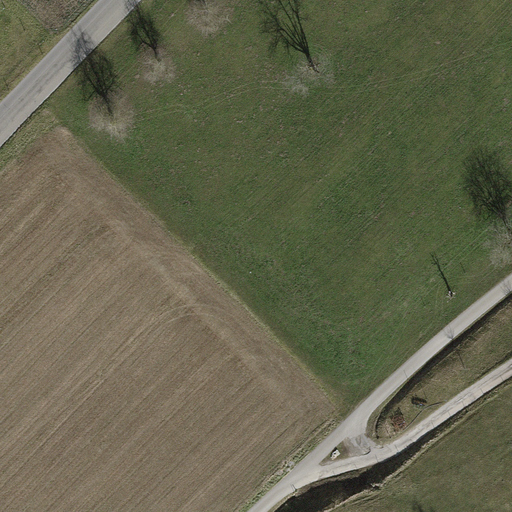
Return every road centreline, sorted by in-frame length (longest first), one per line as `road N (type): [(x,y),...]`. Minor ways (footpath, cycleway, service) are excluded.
road 1 (track): [(257,511),(511,284)]
road 2 (track): [(294,477),(388,454),(511,368)]
road 3 (tertiary): [(121,0),(0,126)]
